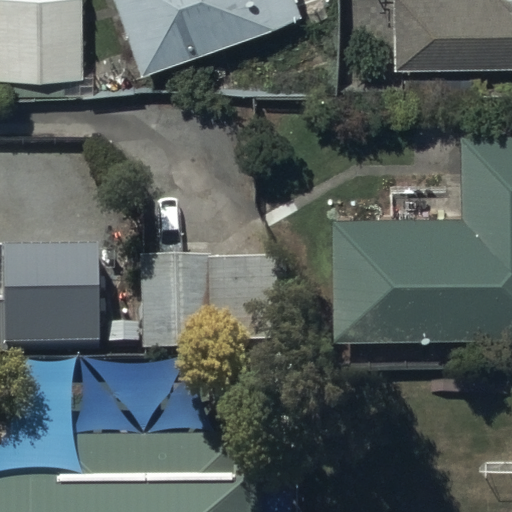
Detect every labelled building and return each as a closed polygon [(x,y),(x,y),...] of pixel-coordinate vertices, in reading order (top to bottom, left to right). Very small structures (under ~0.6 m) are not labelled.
[(0,0),(0,69),(81,68),(80,0),(0,0)] [(112,0),(135,67),(299,10),(295,0),(112,0)] [(511,0),(399,0),(399,58),(511,57),(511,0)] [(326,213),(326,336),(511,336),(511,130),(460,131),(459,213),(326,213)] [(0,334),(99,334),(99,232),(0,231),(0,334)] [(141,329),(108,329),(108,349),(141,349),(141,358),(208,358),(208,349),(286,349),(286,268),(208,268),(208,264),(141,264),(141,329)] [(238,479),(238,443),(51,445),(51,479),(0,479),(0,511),(260,511),(261,478),(238,479)]
